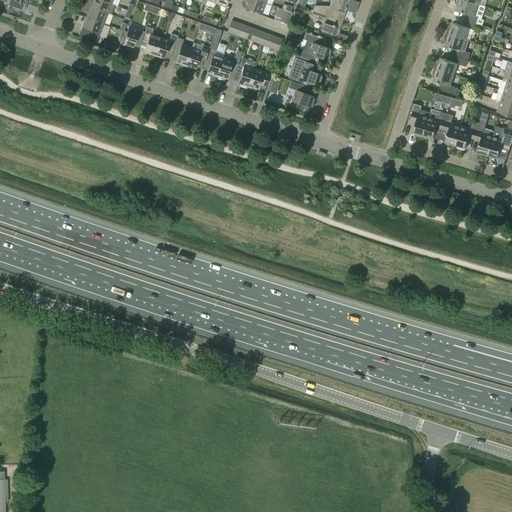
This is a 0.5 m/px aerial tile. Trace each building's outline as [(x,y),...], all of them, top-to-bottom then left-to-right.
[(7,0),(6,3),(22,10),(25,3),(26,4),(27,0),(7,0)] [(101,0),(92,0),(90,6),(108,13),(111,4),(101,0)] [(256,0),(243,0),(247,2),(245,7),(262,13),(266,3),(256,0)] [(314,6),(312,10),(342,20),(345,12),(343,11),(346,4),(334,0),(331,0),(329,7),(327,6),(314,6)] [(466,0),(457,0),(456,2),(457,7),(458,7),(457,10),(467,13),(465,19),(476,23),(479,16),(476,15),(478,10),(476,10),(478,4),(466,0)] [(90,6),(86,16),(104,23),(108,13),(90,6)] [(285,10),(281,22),(286,24),(291,12),(285,10)] [(312,10),(311,15),(322,22),(323,23),(321,31),(335,36),(338,28),(340,29),(342,20),(312,10)] [(84,26),(80,37),(96,43),(104,23),(86,16),(82,26),(84,26)] [(446,33),(466,39),(470,41),(473,30),(474,30),(476,23),(465,19),(462,25),(453,22),(452,24),(451,24),(448,28),(446,33)] [(231,20),(227,32),(233,34),(237,23),(231,20)] [(237,23),(233,34),(238,36),(243,25),(237,23)] [(243,25),(238,36),(244,38),(248,27),(243,25)] [(293,37),(296,27),(290,25),(287,35),(293,37)] [(145,32),(140,45),(145,47),(144,51),(146,52),(146,53),(154,56),(160,37),(151,34),(153,29),(146,26),(145,32)] [(129,27),(122,45),(131,48),(131,46),(133,47),(135,43),(140,45),(145,32),(129,27)] [(248,39),(244,49),(246,50),(254,29),(248,27),(244,38),(248,39)] [(208,28),(206,33),(218,37),(219,32),(208,28)] [(254,29),(246,50),(249,51),(253,41),(255,42),(259,31),(254,29)] [(259,31),(255,42),(261,44),(265,33),(259,31)] [(160,37),(154,56),(162,58),(162,57),(165,58),(166,54),(171,56),(176,42),(175,42),(177,37),(178,36),(171,33),(169,40),(160,37)] [(265,33),(261,44),(267,46),(271,35),(265,33)] [(306,40),(300,57),(317,63),(319,57),(328,60),(332,49),(323,45),(325,39),(305,33),(303,39),(306,40)] [(446,33),(444,37),(445,42),(446,43),(445,45),(455,48),(453,54),(468,60),(470,53),(462,50),(466,39),(446,33)] [(271,35),(267,46),(272,48),(276,37),(271,35)] [(176,42),(171,56),(177,57),(175,61),(178,62),(177,63),(185,66),(191,48),(182,44),(183,39),(177,37),(175,42),(176,42)] [(276,37),(272,48),(278,50),(282,39),(276,37)] [(191,48),(185,66),(193,69),(193,67),(196,68),(197,64),(203,66),(209,48),(193,42),(191,48)] [(209,48),(203,66),(208,68),(207,72),(209,73),(209,74),(216,77),(223,58),(213,55),(215,50),(209,48)] [(436,63),(434,68),(454,74),(457,64),(466,66),(468,60),(453,54),(451,61),(441,57),(440,60),(439,59),(436,63)] [(223,58),(216,77),(224,79),(225,78),(227,79),(229,75),(234,77),(238,63),(223,58)] [(295,58),(292,64),(303,68),(298,81),(309,85),(310,83),(319,86),(323,74),(314,71),(316,65),(295,58)] [(238,63),(234,77),(239,78),(238,82),(240,83),(240,84),(248,87),(254,69),(238,63)] [(434,68),(433,73),(433,78),(434,78),(433,80),(443,83),(441,90),(456,95),(458,88),(450,85),(454,74),(434,68)] [(254,69),(248,87),(256,90),(256,89),(258,89),(260,85),(265,87),(270,74),(254,69)] [(511,83),(507,82),(502,80),(499,90),(511,94),(511,83)] [(291,81),(288,88),(295,90),(292,101),(312,108),(316,96),(306,93),(308,87),(291,81)] [(498,89),(494,99),(500,101),(511,105),(511,94),(499,90),(498,89)] [(485,97),(484,103),(495,106),(497,100),(485,97)] [(511,105),(500,101),(497,111),(511,116),(511,105)] [(415,104),(410,120),(416,122),(412,133),(423,136),(430,112),(420,109),(421,106),(415,104)] [(431,109),(430,112),(423,136),(433,139),(436,128),(442,129),(447,113),(431,109)] [(447,113),(442,129),(448,131),(445,143),(455,146),(461,126),(451,123),(453,115),(447,113)] [(461,126),(455,146),(465,149),(468,137),(474,139),(479,123),(472,121),(470,128),(461,126)] [(479,123),(474,139),(480,141),(477,152),(487,155),(496,126),(495,125),(494,131),(485,128),(486,125),(479,123)] [(496,126),(487,155),(497,158),(500,147),(509,149),(511,141),(511,129),(504,127),(504,128),(496,126)]
